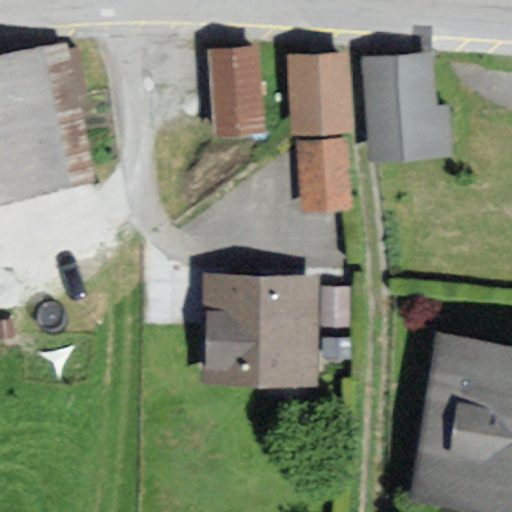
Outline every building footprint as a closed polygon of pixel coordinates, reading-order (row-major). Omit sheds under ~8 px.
[(271,46),(227,46),(227,113),(271,113),(271,46)] [(445,48),(382,52),(388,141),(451,136),(445,48)] [(352,51),(305,53),(309,118),(355,115),(352,51)] [(110,58),(0,74),(0,207),(130,188),(110,58)] [(352,141),(310,141),(310,197),(353,197),(352,141)] [(324,273),(178,275),(179,387),(325,385),(324,273)] [(511,511),(511,350),(443,339),(418,498),(511,511)]
